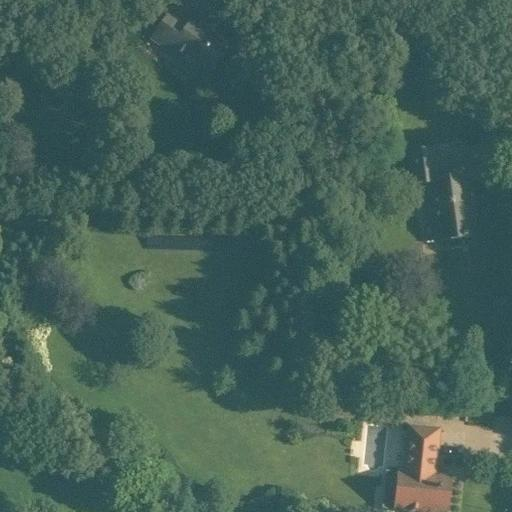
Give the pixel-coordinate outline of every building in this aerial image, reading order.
[(47,18),(62,27),(66,21),(51,12),(47,18)] [(170,12),(159,29),(151,40),(208,78),(229,47),(203,29),(206,24),(194,16),(188,25),(170,12)] [(353,94),(353,111),(385,111),(385,94),(353,94)] [(423,185),(432,243),(475,237),(472,217),(474,217),(468,177),(437,182),(432,150),(406,154),(411,187),(423,185)] [(439,430),(419,428),(408,427),(403,473),(397,473),(393,511),(400,511),(446,511),(450,478),(431,476),(433,463),(435,463),(439,430)]
